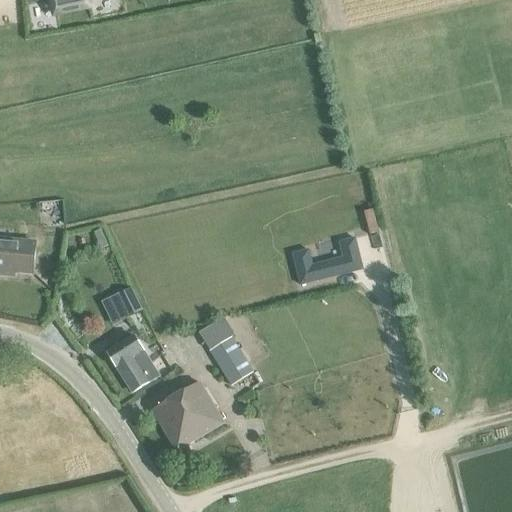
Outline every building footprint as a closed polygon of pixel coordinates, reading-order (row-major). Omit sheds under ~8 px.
[(50,0),(54,15),(89,8),(87,0),(50,0)] [(497,145),(485,147),(491,173),(503,170),(497,145)] [(455,154),(460,179),(489,172),(483,148),(455,154)] [(424,164),(429,191),(459,185),(454,158),(424,164)] [(108,247),(101,230),(94,233),(101,250),(108,247)] [(0,240),(0,274),(7,276),(8,272),(33,274),(36,243),(0,240)] [(127,318),(141,311),(130,289),(116,296),(127,318)] [(107,353),(116,367),(133,393),(159,376),(133,336),(107,353)] [(232,339),(210,352),(230,386),(252,373),(232,339)] [(177,452),(224,424),(199,383),(152,411),(177,452)]
